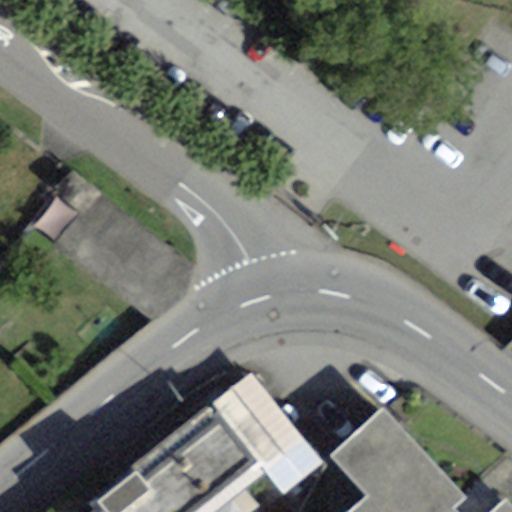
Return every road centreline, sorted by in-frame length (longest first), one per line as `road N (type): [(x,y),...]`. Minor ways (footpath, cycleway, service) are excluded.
road 1 (residential): [(271,294),(211,217),(0,64)]
road 2 (tertiary): [(0,486),(186,334),(271,294)]
road 3 (tertiary): [(271,294),(332,294),(399,315),(511,398)]
